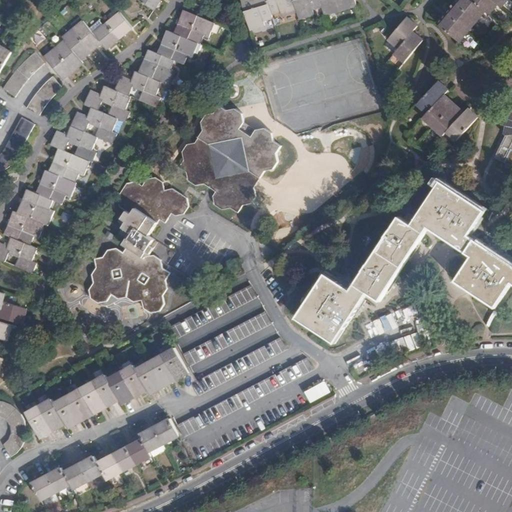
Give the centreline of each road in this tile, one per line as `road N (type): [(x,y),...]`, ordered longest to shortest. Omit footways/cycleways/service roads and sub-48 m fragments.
road 1 (residential): [(8,471),(174,400),(194,404),(303,348)]
road 2 (tertiary): [(148,511),(356,402)]
road 3 (tertiary): [(356,402),(424,368),(511,356)]
road 4 (residential): [(244,60),(372,18)]
